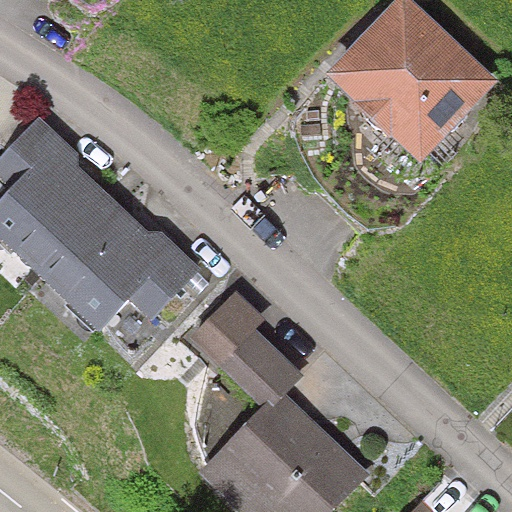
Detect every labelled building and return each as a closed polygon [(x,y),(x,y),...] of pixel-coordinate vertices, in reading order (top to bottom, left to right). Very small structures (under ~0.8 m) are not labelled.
[(411,0),(396,0),(326,75),(430,171),(506,88),(411,0)] [(37,123),(4,156),(24,176),(0,199),(0,237),(39,277),(114,195),(37,123)] [(198,286),(114,195),(39,277),(102,345),(142,303),(164,324),(198,286)] [(269,406),(208,471),(251,511),(337,511),(372,476),(286,396),(309,372),(258,324),(265,317),(237,290),(193,336),(269,406)] [(437,511),(423,499),(411,511),(437,511)]
